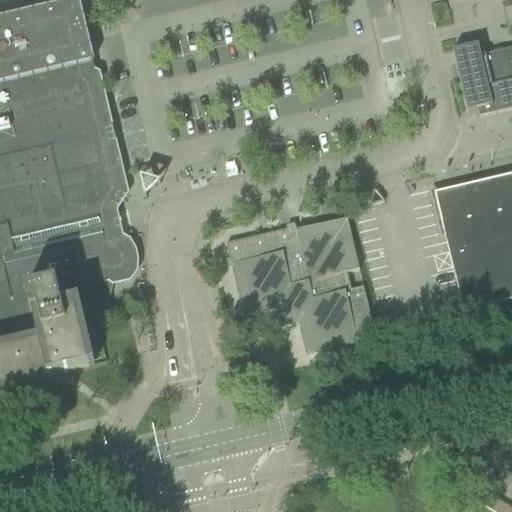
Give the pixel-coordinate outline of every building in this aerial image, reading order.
[(0,391),(44,381),(43,376),(51,374),(51,377),(88,368),(73,305),(83,302),(95,321),(103,302),(84,295),(86,289),(127,279),(132,271),(133,262),(130,253),(126,245),(118,240),(111,212),(123,194),(77,2),(0,20),(0,391)] [(511,49),(502,52),(501,52),(501,50),(493,52),(493,54),(480,58),(477,46),(452,52),(454,64),(466,114),(476,112),(478,119),(511,111),(511,49)] [(444,236),(444,238),(462,313),(511,301),(511,176),(433,195),(443,236),(444,236)] [(358,272),(351,240),(346,221),(294,233),(295,237),(288,238),(286,231),(225,246),(242,319),(275,311),(279,329),(297,325),(305,357),(356,345),(353,332),(371,327),(362,289),(350,292),(346,275),(358,272)] [(511,511),(511,510),(490,496),(483,508),(489,511),(511,511)]
